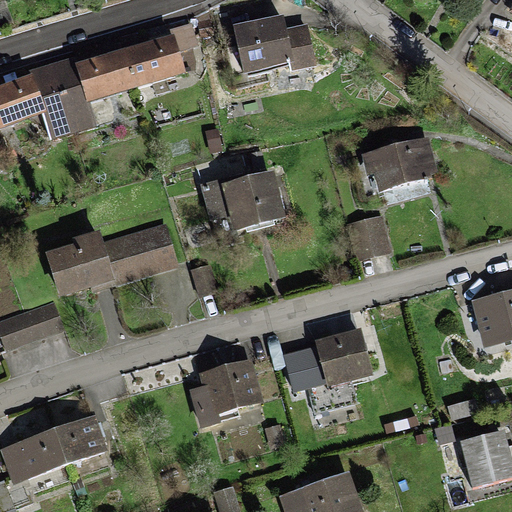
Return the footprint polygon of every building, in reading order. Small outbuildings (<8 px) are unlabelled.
[(282,16),(236,26),(245,70),(291,60),(293,69),(315,64),(307,26),(285,30),(282,16)] [(89,99),(184,71),(173,35),(78,63),(89,99)] [(74,58),(32,71),(51,138),(94,125),(74,58)] [(29,76),(0,86),(0,126),(42,111),(29,76)] [(426,140),(366,155),(370,173),(376,171),(380,188),(435,174),(426,140)] [(273,172),(224,185),(236,228),(284,215),(273,172)] [(381,219),(350,227),(358,259),(389,251),(381,219)] [(77,243),(48,252),(60,293),(92,283),(94,290),(177,266),(165,226),(102,244),(98,232),(75,239),(77,243)] [(511,345),(511,295),(481,305),(495,350),(511,345)] [(53,304),(0,323),(0,330),(7,350),(62,330),(53,304)] [(384,374),(373,332),(328,344),(340,386),(384,374)] [(266,409),(254,366),(201,381),(204,393),(194,396),(205,436),(226,430),(224,422),(266,409)] [(116,451),(104,418),(10,452),(22,485),(116,451)] [(511,483),(511,432),(469,444),(482,492),(511,483)] [(368,511),(355,475),(288,499),(292,511),(368,511)]
